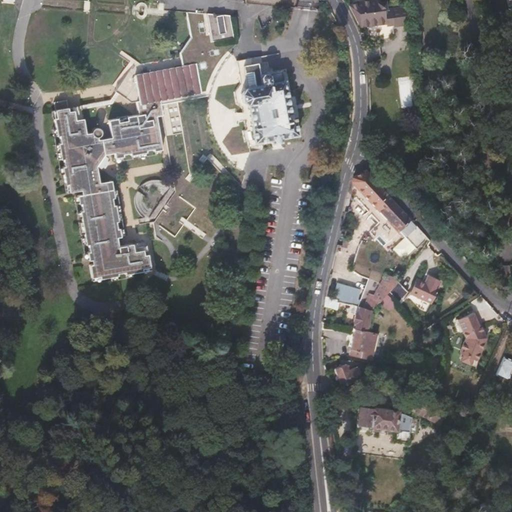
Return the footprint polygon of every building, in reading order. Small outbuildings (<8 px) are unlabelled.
[(376,1),(355,3),(345,6),(346,6),(355,26),(382,22),(389,21),(390,25),(390,26),(409,24),(407,10),(385,11),(385,4),(376,4),(376,1)] [(133,244),(118,246),(117,237),(121,237),(120,235),(119,229),(119,228),(117,228),(116,221),(118,221),(118,220),(117,214),(116,212),(115,205),(115,204),(113,205),(112,198),(114,197),(114,196),(113,190),(111,180),(99,182),(96,168),(96,166),(104,154),(106,154),(114,153),(114,158),(116,157),(122,156),(123,156),(123,154),(130,153),(130,155),(131,155),(137,154),(139,153),(145,152),(146,152),(146,150),(153,149),(153,151),(154,151),(161,150),(162,150),(156,116),(162,115),(166,136),(172,135),(167,104),(208,96),(212,83),(217,72),(212,42),(234,37),(230,15),(186,12),(191,37),(180,53),(182,67),(134,76),(128,71),(116,88),(136,102),(138,114),(127,116),(127,120),(118,122),(117,118),(108,120),(111,137),(98,139),(97,137),(100,134),(101,131),(99,128),(97,127),(93,128),(91,132),(85,133),(83,118),(75,119),(73,110),(68,111),(68,108),(66,100),(54,102),(54,110),(56,118),(53,118),(55,129),(56,135),(56,136),(59,136),(60,143),(58,143),(58,144),(59,150),(60,152),(61,158),(61,159),(63,159),(64,166),(62,166),(62,167),(63,173),(65,184),(68,184),(69,192),(81,190),(81,194),(77,195),(77,196),(78,202),(78,203),(80,203),(82,210),(80,211),(80,212),(81,218),(82,221),(84,234),(84,237),(85,244),(85,245),(88,244),(89,251),(87,251),(87,253),(88,259),(88,260),(91,259),(92,264),(89,264),(91,278),(96,277),(99,276),(100,279),(110,277),(116,276),(117,276),(117,273),(125,272),(125,274),(126,274),(132,273),(143,271),(142,268),(150,267),(148,254),(144,255),(143,250),(134,251),(133,244)] [(291,117),(285,79),(284,79),(282,71),(282,69),(281,69),(267,73),(266,72),(262,73),(260,76),(258,63),(257,57),(251,58),(236,61),(238,72),(240,83),(243,87),(239,93),(240,101),(246,106),(252,143),(271,139),(271,143),(281,141),(280,137),(294,135),(295,135),(297,134),(294,118),(294,119),(294,116),(291,117)] [(252,143),(246,106),(240,101),(239,93),(243,87),(240,83),(234,92),(235,100),(236,103),(242,107),(243,112),(244,121),(245,129),(244,130),(243,130),(244,142),(248,141),(249,147),(256,146),(271,143),(271,139),(252,143)] [(136,102),(116,88),(114,91),(116,92),(119,94),(130,103),(136,102)] [(112,104),(119,94),(116,92),(110,100),(80,105),(81,109),(112,104)] [(81,109),(80,105),(68,108),(68,111),(73,110),(75,119),(83,118),(81,109)] [(107,159),(106,154),(104,154),(96,166),(96,168),(101,167),(107,159)] [(387,194),(382,189),(365,170),(353,177),(352,182),(353,183),(399,231),(405,238),(393,249),(404,261),(416,250),(428,239),(421,231),(411,220),(387,194)] [(399,231),(353,183),(353,184),(352,183),(351,185),(358,192),(356,198),(369,212),(371,214),(393,238),(387,243),(393,249),(405,238),(399,231)] [(358,192),(351,185),(351,186),(350,192),(356,198),(358,192)] [(148,254),(146,242),(133,244),(134,251),(143,250),(144,255),(148,254)] [(392,256),(364,247),(359,245),(356,254),(389,265),(392,256)] [(389,265),(356,254),(353,263),(386,273),(389,265)] [(431,304),(439,288),(438,288),(441,281),(428,275),(425,282),(416,278),(409,293),(431,304)] [(339,302),(337,301),(338,299),(325,296),(324,306),(337,310),(339,302)] [(357,306),(354,306),(343,303),(341,310),(348,312),(349,312),(356,314),(354,323),(355,324),(354,329),(355,329),(360,330),(364,331),(367,331),(372,310),(371,310),(357,306)] [(487,338),(473,312),(457,320),(465,338),(459,353),(464,355),(472,359),(477,361),(487,338)] [(360,330),(355,329),(350,349),(351,349),(349,355),(360,357),(370,359),(377,333),(367,331),(364,331),(360,330)] [(511,362),(511,357),(503,353),(495,371),(505,376),(511,362)] [(472,359),(464,355),(461,361),(470,365),(472,359)] [(362,378),(357,366),(349,369),(346,364),(334,368),(342,386),(343,386),(354,381),(362,378)] [(356,386),(354,381),(343,386),(345,391),(356,386)] [(445,413),(431,405),(436,395),(429,391),(423,401),(418,398),(412,410),(439,424),(445,413)] [(415,433),(417,419),(412,418),(400,412),(400,411),(377,408),(377,403),(373,402),(372,408),(359,407),(357,424),(370,426),(370,427),(396,431),(396,433),(395,433),(393,441),(408,443),(410,433),(415,433)]
